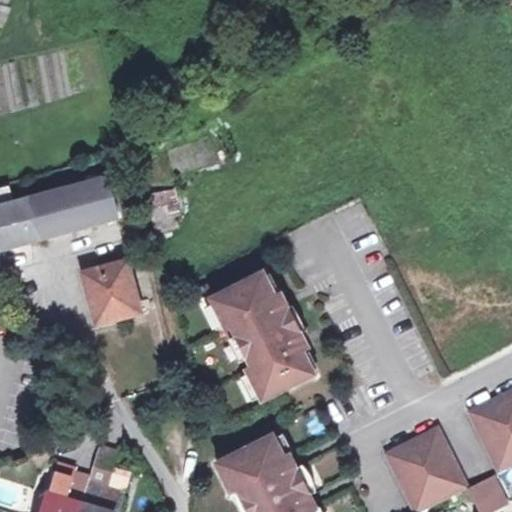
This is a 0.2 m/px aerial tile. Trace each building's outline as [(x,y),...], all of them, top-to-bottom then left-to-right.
[(110,180),(0,207),(0,236),(4,249),(112,222),(118,220),(121,219),(110,180)] [(148,193),(153,233),(182,229),(177,189),(148,193)] [(130,263),(86,274),(93,302),(97,301),(103,323),(142,312),(130,263)] [(229,330),(235,327),(239,337),(250,357),(255,368),(250,370),(265,401),(317,375),(305,351),(311,349),(303,333),(291,309),(283,294),(277,296),(265,273),(214,299),(229,330)] [(97,301),(93,302),(99,324),(103,323),(97,301)] [(295,308),(291,309),(303,333),(306,330),(295,308)] [(239,337),(232,341),(243,362),(250,357),(239,337)] [(511,390),(497,398),(502,408),(511,402),(511,390)] [(471,411),(501,471),(511,465),(511,402),(502,408),(497,398),(471,411)] [(393,462),(418,511),(421,511),(470,487),(440,426),(413,440),(418,449),(393,462)] [(239,490),(243,499),(250,511),(314,511),(319,508),(312,493),(299,469),(292,454),(287,456),(275,435),(219,464),(233,493),(239,490)] [(388,453),(393,462),(418,449),(413,440),(388,453)] [(102,446),(93,475),(81,511),(118,511),(124,495),(108,490),(120,451),(102,446)] [(81,511),(93,475),(79,471),(81,467),(64,463),(54,494),(52,493),(45,511),(81,511)] [(305,466),(299,469),(312,493),(317,490),(305,466)] [(495,488),(472,498),(478,511),(486,511),(503,504),(495,488)] [(250,511),(243,499),(236,503),(241,511),(250,511)]
